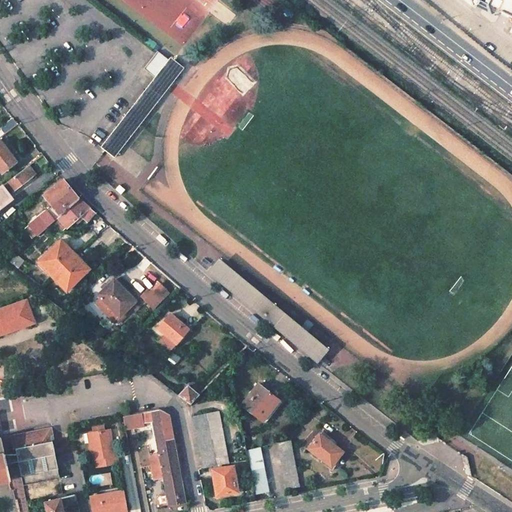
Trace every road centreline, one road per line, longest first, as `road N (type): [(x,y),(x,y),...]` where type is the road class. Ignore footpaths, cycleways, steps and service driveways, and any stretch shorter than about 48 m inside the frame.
road 1 (unclassified): [(0,79),(82,182),(210,299),(434,469)]
road 2 (unclassified): [(198,511),(176,411),(150,388),(3,415)]
road 3 (unclassified): [(434,469),(412,484),(279,511)]
road 4 (tertiary): [(399,0),(511,86)]
